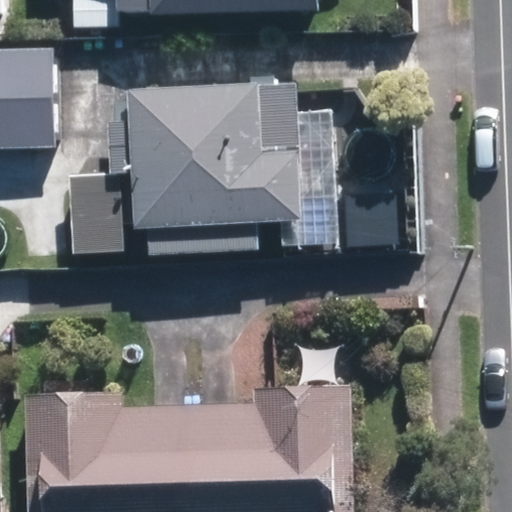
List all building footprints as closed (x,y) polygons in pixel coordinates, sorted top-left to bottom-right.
[(123,0),(78,0),(79,25),(123,26),(123,0)] [(127,0),(128,14),(166,13),(167,19),(333,15),(332,0),(127,0)] [(49,51),(0,51),(0,149),(52,148),(49,51)] [(313,223),(307,84),(143,91),(145,123),(118,125),(121,172),(77,175),(81,255),(133,251),(129,177),(147,176),(150,231),(161,231),(161,258),(271,252),(269,225),(313,223)] [(0,511),(10,511),(7,378),(0,377),(0,511)] [(197,405),(199,511),(362,511),(359,387),(261,390),(261,401),(197,405)] [(199,511),(197,405),(131,406),(130,393),(34,396),(37,511),(199,511)]
